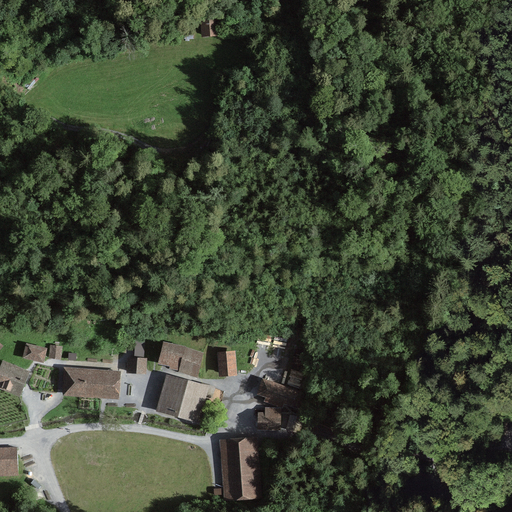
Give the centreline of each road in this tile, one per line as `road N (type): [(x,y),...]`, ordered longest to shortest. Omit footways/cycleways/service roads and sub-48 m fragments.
road 1 (track): [(0,440),(108,426),(213,439),(299,435),(403,456)]
road 2 (track): [(18,115),(171,149),(200,136),(221,112),(281,113),(323,141)]
road 3 (track): [(0,136),(48,59),(122,54),(167,34)]
